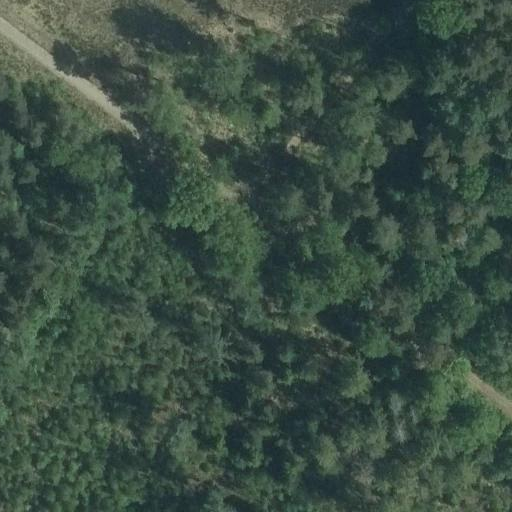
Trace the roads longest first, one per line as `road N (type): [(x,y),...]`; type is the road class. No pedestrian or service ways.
road 1 (track): [(511,411),(0,24)]
road 2 (track): [(158,145),(0,380)]
